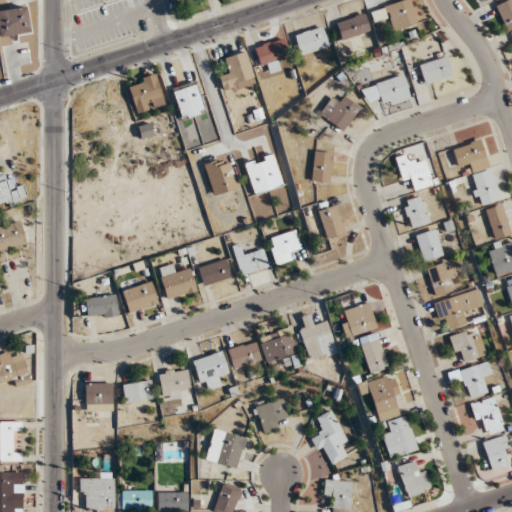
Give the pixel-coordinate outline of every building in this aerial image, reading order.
[(407,0),(371,11),(374,21),(387,17),(392,32),(418,25),(410,0),(407,0)] [(511,0),(507,0),(495,6),(507,32),(511,29),(511,0)] [(336,22),(341,40),(370,32),(365,14),(336,22)] [(300,55),(328,47),(322,27),(294,35),(300,55)] [(279,59),(286,57),(283,40),(254,46),(258,66),(268,64),(270,72),(281,70),(279,59)] [(224,58),(228,70),(218,73),(224,92),(255,83),(246,51),(224,58)] [(424,85),(453,76),(446,57),(419,65),(424,85)] [(154,75),(127,84),(136,113),(164,104),(154,75)] [(362,86),(366,103),(381,100),(382,107),(409,101),(403,77),(362,86)] [(341,132),(361,109),(345,96),(326,119),(341,132)] [(128,141),(139,140),(139,128),(128,129),(128,141)] [(452,149),(457,167),(468,164),(471,174),(470,174),(479,206),(498,201),(481,140),(452,149)] [(331,182),(331,152),(312,152),(312,182),(331,182)] [(243,163),(254,195),(283,186),(272,154),(243,163)] [(414,191),(432,186),(424,159),(407,164),(404,155),(395,158),(402,182),(411,179),(414,191)] [(213,195),(237,188),(228,158),(204,165),(213,195)] [(11,173),(0,176),(0,206),(28,198),(23,184),(15,186),(11,173)] [(401,203),(412,229),(430,222),(420,195),(401,203)] [(511,235),(501,205),(484,210),(494,240),(511,235)] [(326,238),(342,233),(334,206),(317,211),(326,238)] [(0,252),(27,245),(20,221),(0,226),(0,252)] [(414,236),(423,262),(443,255),(434,229),(414,236)] [(294,259),(291,250),(301,247),(295,230),(267,239),(276,265),(294,259)] [(511,240),(486,248),(494,276),(511,270),(511,240)] [(242,255),(239,244),(231,247),(240,276),(268,267),(262,249),(242,255)] [(202,286),(231,278),(226,259),(197,266),(202,286)] [(158,268),(166,299),(197,292),(191,270),(180,273),(177,263),(158,268)] [(456,279),(455,269),(446,270),(445,264),(428,267),(432,295),(452,292),(450,281),(456,279)] [(158,306),(153,283),(122,289),(127,312),(158,306)] [(435,302),(442,331),(467,324),(464,313),(483,308),(478,290),(435,302)] [(86,320),(117,318),(116,296),(85,297),(86,320)] [(345,338),(376,329),(369,304),(338,312),(345,338)] [(310,360),(336,352),(326,322),(314,326),(310,315),(297,319),(310,360)] [(258,337),(265,363),(297,355),(290,328),(258,337)] [(466,362),(485,355),(476,328),(448,337),(455,356),(463,354),(466,362)] [(387,369),(379,339),(360,344),(368,374),(387,369)] [(227,350),(234,370),(261,361),(254,340),(227,350)] [(198,383),(209,380),(211,389),(222,386),(219,375),(228,372),(222,351),(192,360),(198,383)] [(0,384),(28,378),(21,353),(12,356),(10,352),(0,354),(0,384)] [(492,379),(488,362),(448,372),(450,383),(462,380),(467,398),(487,393),(484,381),(492,379)] [(157,372),(162,401),(181,398),(180,388),(189,387),(186,367),(157,372)] [(377,421),(396,417),(391,396),(398,395),(393,375),(357,384),(360,394),(369,392),(377,421)] [(150,380),(121,385),(125,404),(154,399),(150,380)] [(112,411),(112,383),(84,383),(84,411),(112,411)] [(469,404),(476,424),(483,421),(488,435),(504,430),(493,396),(469,404)] [(279,419),(288,416),(283,399),(254,407),(262,434),(282,428),(279,419)] [(349,443),(331,410),(312,420),(319,431),(311,435),(327,467),(347,457),(342,447),(349,443)] [(417,450),(406,415),(387,421),(390,432),(381,435),(388,459),(417,450)] [(0,422),(0,461),(18,462),(18,432),(21,432),(21,422),(0,422)] [(237,470),(245,438),(213,429),(205,461),(237,470)] [(396,467),(406,498),(430,490),(423,468),(417,470),(414,461),(396,467)] [(0,511),(22,511),(22,472),(0,472),(0,511)] [(114,509),(114,473),(98,473),(98,478),(81,478),(81,509),(114,509)] [(331,509),(350,509),(350,480),(323,480),(323,498),(331,498),(331,509)] [(237,511),(237,486),(217,486),(217,511),(237,511)] [(151,491),(119,491),(119,509),(151,509),(151,491)] [(187,511),(187,491),(156,491),(156,511),(187,511)]
